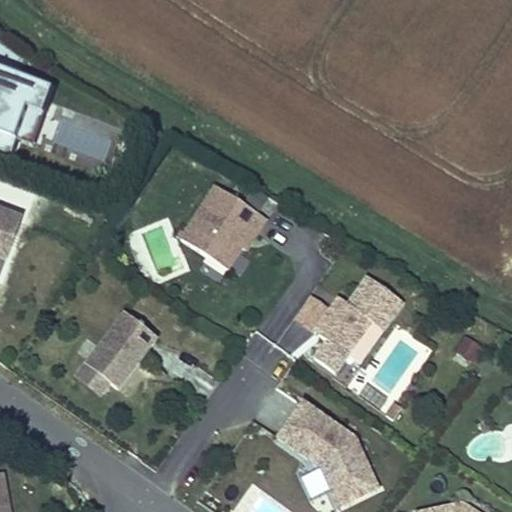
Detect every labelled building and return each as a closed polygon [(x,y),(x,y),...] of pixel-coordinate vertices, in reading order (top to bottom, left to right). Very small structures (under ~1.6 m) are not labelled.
[(57,94),(0,73),(0,151),(15,157),(20,141),(37,147),(57,94)] [(261,213),(208,181),(175,235),(228,267),(261,213)] [(20,225),(0,217),(0,262),(5,265),(20,225)] [(308,293),(291,318),(313,333),(314,330),(323,336),(311,354),(334,370),(370,320),(382,328),(402,300),(363,273),(344,300),(334,294),(326,306),(308,293)] [(109,381),(116,386),(155,334),(119,308),(70,374),(98,395),(109,381)] [(463,335),(454,349),(480,366),(489,351),(463,335)] [(352,431),(297,394),(270,435),(315,465),(334,507),(378,488),(352,431)] [(455,504),(456,499),(407,507),(407,511),(474,511),(468,507),(465,510),(455,504)] [(468,507),(456,499),(455,504),(465,510),(468,507)]
